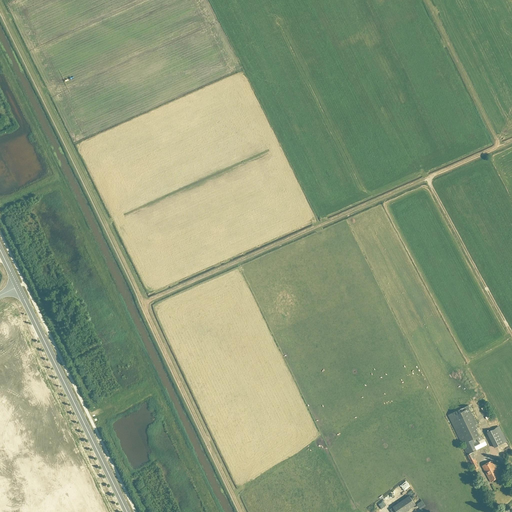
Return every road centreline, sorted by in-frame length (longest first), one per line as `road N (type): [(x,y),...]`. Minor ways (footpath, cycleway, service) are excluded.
road 1 (track): [(0,7),(241,511)]
road 2 (track): [(511,141),(139,305)]
road 3 (unclassified): [(17,286),(126,511)]
road 4 (unknown): [(498,147),(424,0)]
